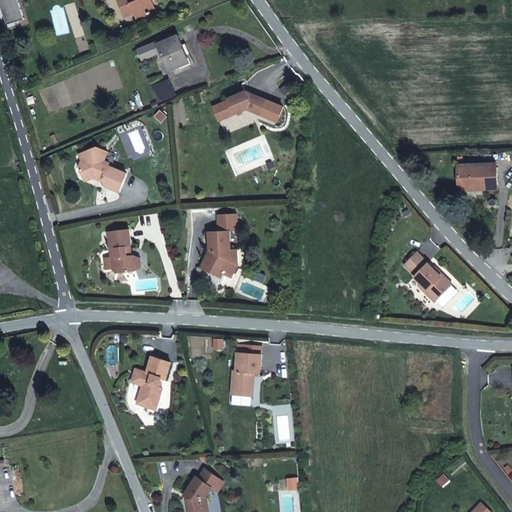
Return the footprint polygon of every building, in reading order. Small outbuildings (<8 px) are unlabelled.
[(25,19),(18,0),(0,0),(0,1),(7,25),(25,19)] [(117,0),(125,18),(134,15),(136,20),(157,12),(154,3),(152,0),(117,0)] [(184,49),(178,35),(158,44),(169,71),(190,62),(184,49)] [(170,78),(150,87),(158,105),(178,96),(170,78)] [(280,89),(284,95),(292,89),(287,83),(280,89)] [(241,106),(247,108),(261,114),(267,98),(257,94),(247,90),(228,97),(229,98),(213,104),(219,119),(236,113),(234,109),(241,106)] [(79,169),(93,173),(93,172),(101,175),(103,181),(119,188),(126,170),(108,163),(109,160),(111,161),(114,154),(109,152),(110,149),(96,143),(78,151),(81,157),(80,158),(77,165),(79,169)] [(463,165),(457,165),(458,175),(458,186),(485,185),(485,189),(498,189),(496,163),(463,165)] [(93,173),(79,169),(83,177),(93,173)] [(236,256),(236,243),(229,243),(228,229),(237,229),(237,212),(217,212),(218,229),(208,229),(208,248),(210,249),(210,251),(208,254),(206,253),(200,266),(211,272),(213,267),(221,271),(226,274),(231,277),(239,262),(234,260),(236,256)] [(128,251),(128,246),(131,246),(130,242),(132,241),(131,225),(109,226),(111,266),(114,268),(117,270),(135,269),(139,264),(138,254),(136,251),(131,251),(128,251)] [(412,276),(425,288),(423,290),(432,300),(451,282),(446,277),(441,272),(440,274),(416,250),(402,264),(413,274),(412,276)] [(211,272),(219,276),(221,271),(213,267),(211,272)] [(271,292),(268,300),(275,303),(278,295),(271,292)] [(237,360),(237,369),(234,369),(233,393),(254,395),(256,372),(263,372),(264,353),(238,351),(237,360)] [(142,383),(136,400),(147,404),(150,395),(159,398),(163,386),(159,385),(162,377),(166,378),(172,361),(152,354),(149,362),(147,370),(136,366),(131,379),(142,383)] [(150,395),(147,404),(156,407),(159,398),(150,395)] [(208,511),(212,511),(209,497),(207,495),(215,485),(217,487),(225,478),(210,466),(203,475),(200,473),(186,492),(192,497),(189,500),(191,511),(208,511)] [(225,478),(217,487),(221,490),(228,481),(225,478)] [(492,511),(482,502),(472,511),(492,511)]
